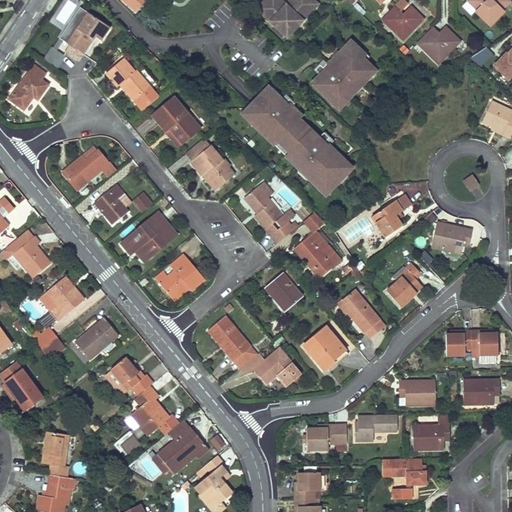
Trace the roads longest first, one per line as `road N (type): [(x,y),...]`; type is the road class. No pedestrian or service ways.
road 1 (residential): [(6,150),(84,115),(116,122),(230,258),(225,283),(157,333)]
road 2 (residential): [(241,431),(280,406),(336,397),(385,360),(398,336),(466,294)]
road 3 (residential): [(6,150),(157,333)]
road 4 (residential): [(489,198),(498,177),(490,154),(469,142),(446,147),(431,172),(438,196),(461,208),(483,203)]
road 5 (unknown): [(111,0),(148,30),(188,40),(228,32),(274,60)]
road 6 (residential): [(157,333),(241,431)]
road 7 (residential): [(511,418),(459,472),(462,489),(493,501)]
